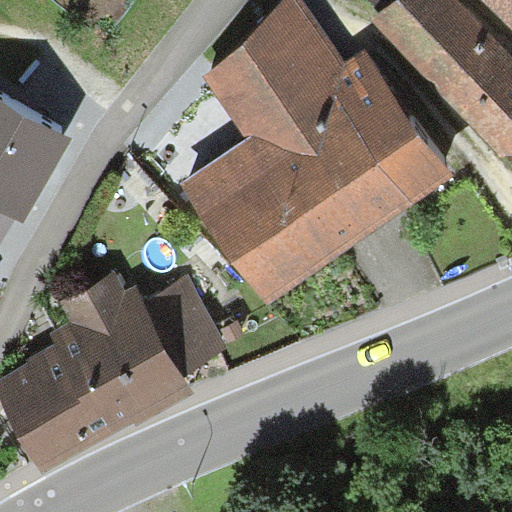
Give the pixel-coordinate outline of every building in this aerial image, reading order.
[(362,0),(381,17),(397,0),(362,0)] [(511,173),(511,74),(432,0),(397,0),(381,17),(364,35),(511,173)] [(511,0),(466,0),(506,38),(511,30),(511,0)] [(237,144),(170,191),(246,299),(430,168),(354,61),(337,73),(293,12),(193,83),(237,144)] [(0,240),(50,179),(27,161),(52,129),(9,95),(0,106),(0,240)] [(132,313),(172,384),(216,359),(176,288),(132,313)] [(71,348),(0,388),(0,414),(29,466),(172,384),(132,313),(119,320),(102,290),(54,317),(71,348)]
